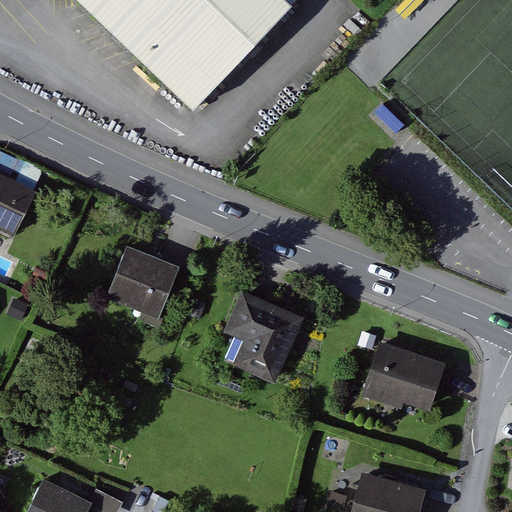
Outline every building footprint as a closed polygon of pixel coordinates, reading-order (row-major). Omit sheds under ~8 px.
[(89,0),(209,114),(310,8),(302,0),(89,0)] [(35,193),(0,176),(0,226),(16,234),(35,193)] [(191,271),(134,247),(112,298),(169,323),(191,271)] [(310,320),(249,295),(231,338),(251,346),(242,369),(283,386),(310,320)] [(457,364),(387,345),(373,398),(443,417),(457,364)] [(120,500),(125,485),(101,477),(96,491),(120,500)] [(429,511),(434,494),(368,478),(359,511),(429,511)] [(97,511),(101,506),(50,480),(33,511),(97,511)]
